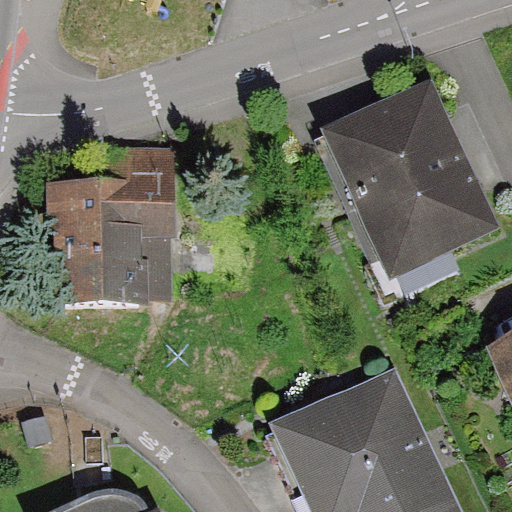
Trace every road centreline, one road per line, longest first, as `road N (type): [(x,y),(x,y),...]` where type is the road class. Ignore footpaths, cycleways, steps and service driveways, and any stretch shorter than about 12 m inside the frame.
road 1 (residential): [(0,112),(133,107),(436,0)]
road 2 (residential): [(0,362),(73,382),(193,470),(227,511)]
road 3 (unknown): [(77,110),(92,53),(139,0)]
